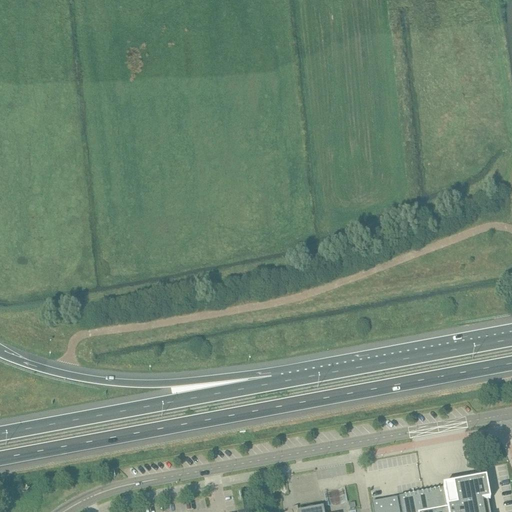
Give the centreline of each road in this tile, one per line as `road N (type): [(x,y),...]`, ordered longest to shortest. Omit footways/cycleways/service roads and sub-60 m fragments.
road 1 (motorway): [(0,457),(511,362)]
road 2 (secondary): [(66,511),(114,489),(511,413)]
road 3 (motorway): [(276,383),(0,434)]
road 4 (motorway): [(276,383),(86,379),(0,352)]
road 5 (motorway): [(511,340),(276,383)]
